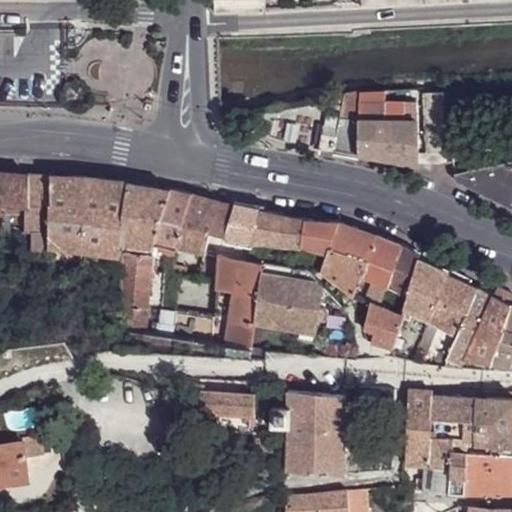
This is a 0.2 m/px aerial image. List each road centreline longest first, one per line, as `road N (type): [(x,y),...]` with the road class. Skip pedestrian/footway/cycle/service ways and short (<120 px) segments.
road 1 (unclassified): [(0,388),(123,359),(350,370)]
road 2 (secondary): [(511,256),(388,202),(175,156)]
road 3 (residential): [(189,21),(511,9)]
road 4 (residential): [(189,21),(0,12)]
road 5 (secondary): [(0,139),(68,139),(175,156)]
road 6 (secondary): [(189,21),(175,156)]
